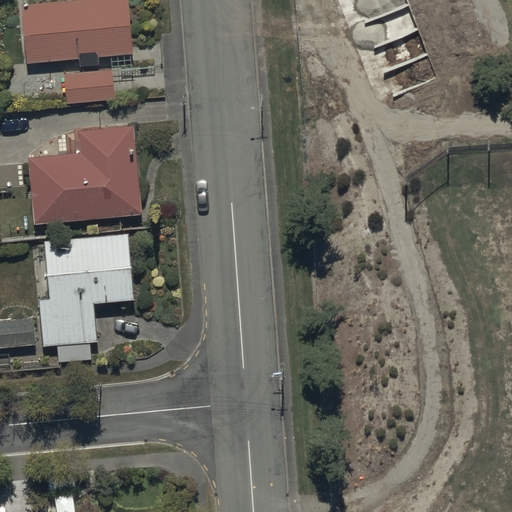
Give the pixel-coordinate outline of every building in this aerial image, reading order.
[(80,0),(25,5),(30,62),(79,58),(79,64),(101,62),(100,54),(134,51),(130,0),(80,0)] [(114,69),(65,75),(68,103),(117,98),(114,69)] [(29,154),(35,221),(141,211),(133,124),(78,129),(80,150),(29,154)] [(129,231),(46,238),(50,295),(41,295),(44,344),(57,343),(58,361),(91,358),(90,340),(98,340),(95,300),(134,296),(129,231)] [(33,317),(0,319),(0,346),(35,344),(33,317)]
